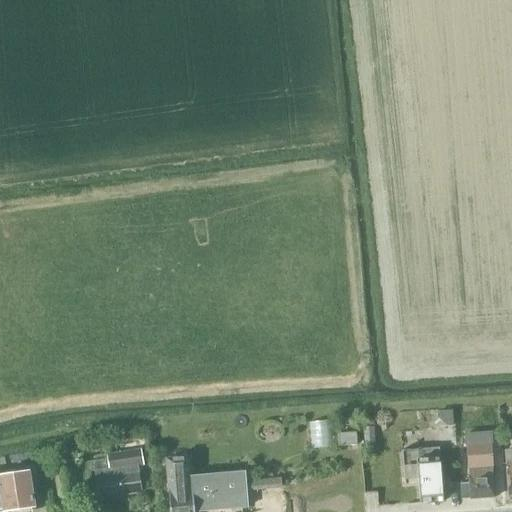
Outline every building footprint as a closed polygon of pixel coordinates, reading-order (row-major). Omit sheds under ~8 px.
[(435,424),(456,423),(455,410),(434,411),(435,424)] [(375,445),(373,419),(362,420),(364,446),(375,445)] [(338,447),(356,446),(355,433),(337,435),(338,447)] [(494,498),(492,469),(494,468),(492,443),(464,444),(466,470),(467,470),(469,500),(494,498)] [(419,504),(442,502),(438,448),(400,451),(403,486),(418,484),(419,504)] [(136,467),(142,466),(140,450),(105,456),(108,469),(94,471),(99,499),(141,493),(136,467)] [(511,450),(503,451),(505,465),(508,497),(511,496),(511,450)] [(206,511),(246,508),(243,474),(191,478),(189,458),(165,460),(169,511),(206,511)] [(75,494),(72,468),(53,470),(57,496),(75,494)] [(0,511),(6,511),(34,508),(28,472),(0,476),(0,511)]
